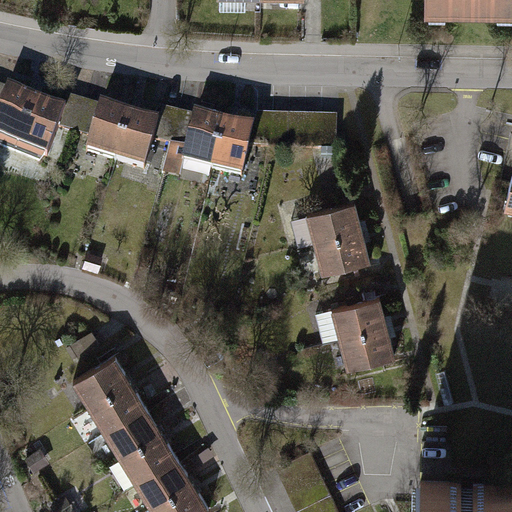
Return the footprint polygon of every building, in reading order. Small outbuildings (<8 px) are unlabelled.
[(511,10),(511,0),(426,0),(427,9),(511,10)] [(69,95),(64,108),(8,87),(0,107),(0,141),(45,158),(56,128),(73,134),(83,99),(69,95)] [(116,161),(130,113),(83,99),(73,134),(87,138),(83,151),(116,161)] [(130,113),(116,161),(146,169),(154,140),(169,144),(178,112),(163,108),(159,121),(130,113)] [(208,170),(222,119),(193,112),(192,115),(178,112),(169,144),(183,148),(179,163),(208,170)] [(257,115),(254,128),(222,119),(208,170),(240,178),(248,149),(273,150),(274,116),(257,115)] [(338,118),(274,116),(273,150),(337,152),(338,118)] [(312,243),(362,230),(354,200),(304,213),(312,243)] [(320,274),(370,260),(362,230),(312,243),(320,274)] [(104,259),(88,254),(83,269),(99,274),(104,259)] [(337,336),(383,324),(375,295),(330,306),(337,336)] [(345,365),(390,354),(383,324),(337,336),(345,365)] [(70,347),(76,357),(98,343),(92,333),(70,347)] [(87,406),(130,379),(114,354),(71,381),(87,406)] [(103,431),(146,404),(130,379),(87,406),(103,431)] [(119,456),(161,430),(146,404),(103,431),(119,456)] [(134,482),(177,455),(161,430),(119,456),(134,482)] [(40,448),(22,457),(30,475),(49,466),(40,448)] [(274,467),(294,511),(337,511),(309,451),(274,467)] [(150,507),(193,480),(177,455),(134,482),(150,507)] [(153,511),(197,511),(209,505),(193,480),(150,507),(153,511)] [(511,511),(511,484),(474,483),(474,491),(460,491),(460,483),(412,482),(412,504),(419,504),(418,511),(511,511)] [(72,511),(64,496),(49,505),(53,511),(72,511)]
